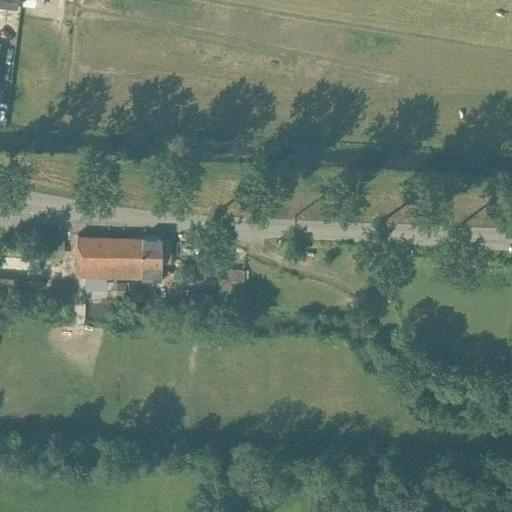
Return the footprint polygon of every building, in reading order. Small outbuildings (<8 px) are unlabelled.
[(169,249),(170,237),(161,237),(162,236),(78,233),(76,273),(88,274),(88,286),(105,287),(105,274),(169,277),(169,269),(161,268),(162,248),(169,249)] [(43,239),(45,260),(66,257),(64,236),(43,239)] [(0,292),(19,293),(20,278),(0,277),(0,292)] [(20,278),(19,293),(52,294),(64,295),(65,279),(20,278)] [(113,285),(112,297),(127,297),(127,286),(113,285)] [(129,287),(129,300),(144,300),(145,287),(129,287)]
